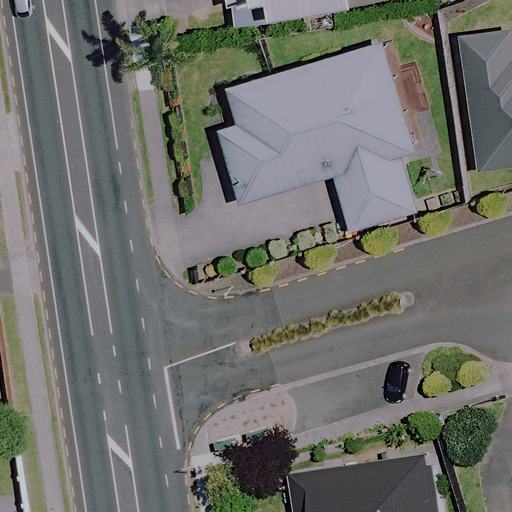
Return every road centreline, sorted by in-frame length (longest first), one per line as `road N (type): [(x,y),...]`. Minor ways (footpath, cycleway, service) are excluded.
road 1 (residential): [(102,340),(511,226)]
road 2 (residential): [(511,325),(445,325),(114,417)]
road 3 (secondary): [(52,0),(102,340)]
